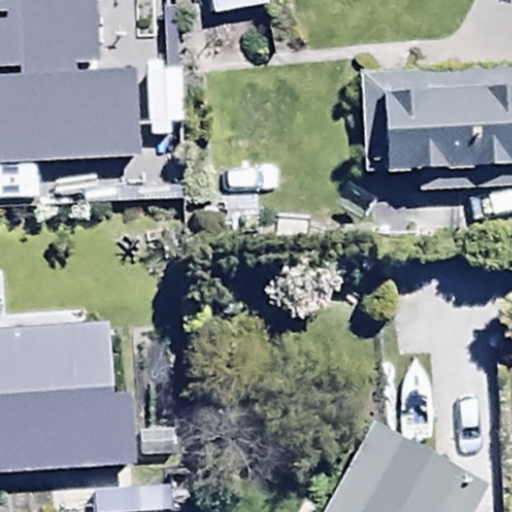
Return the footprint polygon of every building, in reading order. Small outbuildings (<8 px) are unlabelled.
[(0,0),(0,78),(16,77),(16,84),(0,84),(0,169),(137,162),(133,79),(96,81),(91,0),(0,0)] [(264,0),(207,0),(212,22),(267,11),(264,0)] [(511,76),(353,82),(356,171),(379,170),(379,186),(414,185),(415,196),(511,192),(511,76)] [(0,481),(129,478),(126,398),(106,399),(103,334),(0,337),(0,481)] [(476,511),(484,497),(369,433),(324,511),(476,511)]
